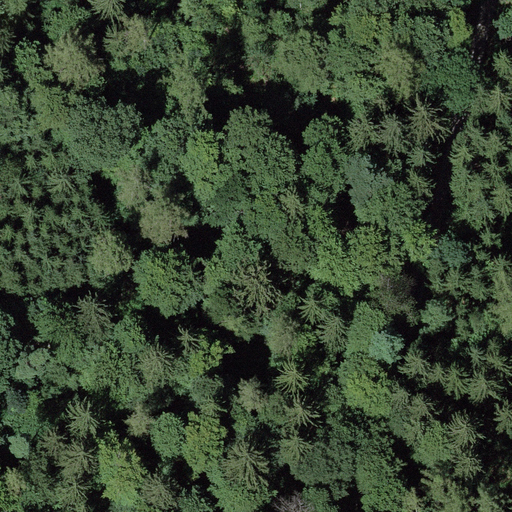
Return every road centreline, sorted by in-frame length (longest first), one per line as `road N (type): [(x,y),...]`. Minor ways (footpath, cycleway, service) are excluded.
road 1 (track): [(490,0),(391,391),(352,511)]
road 2 (track): [(0,376),(242,210),(303,204),(354,225),(418,279)]
